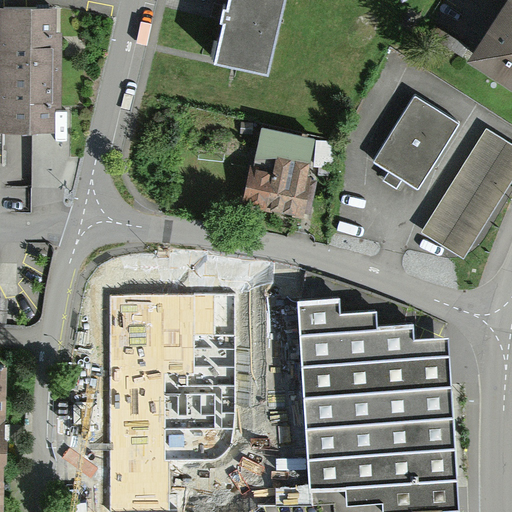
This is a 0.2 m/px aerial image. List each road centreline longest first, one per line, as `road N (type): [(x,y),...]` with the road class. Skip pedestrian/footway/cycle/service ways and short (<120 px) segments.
road 1 (residential): [(504,332),(389,281),(89,213)]
road 2 (residential): [(89,213),(58,344),(47,511)]
road 3 (residential): [(89,213),(140,0)]
road 4 (tertiary): [(504,332),(503,511)]
